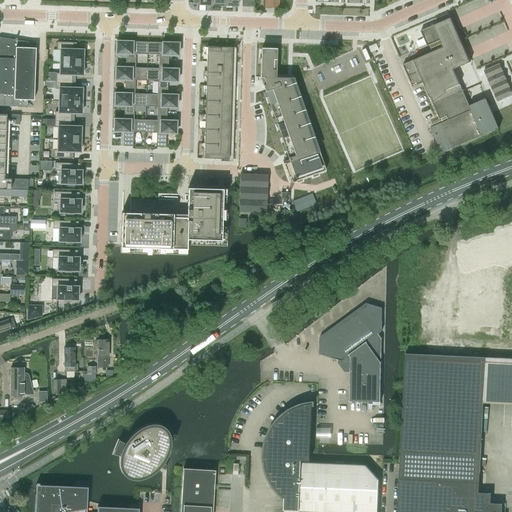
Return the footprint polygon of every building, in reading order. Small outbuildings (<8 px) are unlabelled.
[(432,52),(403,65),(413,87),(424,83),(433,104),(463,91),(454,69),(470,62),(451,18),(421,31),(428,46),(429,46),(432,52)] [(0,106),(27,108),(27,99),(34,100),(36,43),(18,40),(18,38),(16,38),(15,40),(0,38),(0,37),(0,36),(0,106)] [(125,67),(135,68),(135,67),(136,54),(147,54),(147,42),(133,41),(116,41),(116,53),(126,54),(125,67)] [(61,50),(60,62),(84,62),(84,56),(83,56),(83,50),(73,49),(73,42),(57,42),(57,50),(61,50)] [(159,55),(158,68),(158,69),(168,69),(168,68),(168,55),(178,55),(179,43),(147,42),(147,54),(159,55)] [(207,46),(204,158),(229,159),(232,47),(207,46)] [(260,64),(260,77),(264,77),(266,84),(263,85),(265,90),(265,92),(268,91),(269,96),(267,97),(270,105),(272,104),(274,109),(271,110),(274,118),(277,117),(279,123),(276,124),(279,132),(282,131),(283,136),(281,137),(284,145),(286,144),(288,149),(285,150),(287,154),(289,161),(284,163),(283,163),(290,182),(296,180),(297,182),(302,181),(301,179),(312,175),(312,177),(317,175),(317,173),(325,170),(319,151),(316,152),(291,81),(290,78),(275,77),(276,50),(261,49),(261,58),(263,58),(263,64),(260,64)] [(56,73),(56,81),(72,81),(72,75),(82,75),(83,68),(84,68),(84,62),(60,62),(60,73),(56,73)] [(484,70),(489,82),(498,101),(511,95),(511,90),(500,63),(484,70)] [(125,93),(134,94),(134,93),(135,80),(146,80),(147,68),(135,67),(135,68),(125,67),(115,67),(115,79),(125,80),(125,93)] [(158,81),(157,94),(157,95),(167,95),(167,94),(168,81),(178,81),(178,69),(168,68),(168,69),(158,69),(158,68),(147,68),(146,80),(158,81)] [(59,88),(59,100),(83,101),(83,95),(82,95),(82,88),(72,88),(72,81),(56,81),(56,88),(59,88)] [(448,120),(442,123),(431,128),(442,153),(499,128),(486,98),(470,106),(463,91),(433,104),(440,119),(447,116),(448,120)] [(124,119),(134,120),(134,119),(134,106),(146,106),(146,94),(134,93),(134,94),(125,93),(115,93),(114,105),(124,106),(124,119)] [(157,107),(157,120),(166,121),(166,120),(167,107),(177,107),(177,95),(167,94),(167,95),(157,95),(157,94),(146,94),(146,106),(157,107)] [(55,111),(55,119),(71,120),(71,113),(81,113),(82,107),(83,107),(83,101),(59,100),(59,111),(55,111)] [(0,114),(0,188),(28,189),(28,180),(4,179),(5,120),(5,115),(0,114)] [(58,127),(58,139),(82,140),(82,133),(81,133),(81,126),(71,126),(71,120),(55,119),(54,127),(58,127)] [(123,132),(123,146),(133,146),(133,132),(145,132),(145,120),(134,119),(134,120),(124,119),(114,119),(113,131),(123,132)] [(156,147),(166,147),(166,133),(176,133),(176,121),(166,120),(166,121),(157,120),(145,120),(145,132),(156,133),(156,147)] [(82,145),(82,140),(58,139),(57,150),(54,150),(53,158),(70,158),(70,151),(80,152),(80,145),(82,145)] [(80,170),(80,163),(55,162),(55,170),(61,171),(60,183),(67,183),(67,185),(74,186),(74,184),(81,184),(82,170),(80,170)] [(266,212),(266,209),(267,174),(240,173),(239,211),(266,212)] [(126,212),(121,212),(120,247),(187,249),(187,239),(221,240),(223,189),(188,188),(187,214),(173,214),(126,212)] [(31,191),(31,200),(38,200),(38,198),(40,198),(40,191),(31,191)] [(73,213),(80,213),(81,199),(79,199),(79,192),(54,191),(54,199),(60,200),(59,212),(66,213),(66,214),(73,215),(73,213)] [(312,194),(292,202),(296,211),(316,203),(312,194)] [(0,238),(11,239),(11,231),(16,231),(16,224),(16,216),(0,215),(0,238)] [(31,220),(30,228),(45,228),(45,220),(31,220)] [(72,242),(79,242),(80,228),(78,228),(78,221),(53,220),(53,229),(59,229),(58,241),(66,242),(65,243),(72,244),(72,242)] [(71,271),(79,271),(79,257),(77,257),(77,250),(52,249),(52,258),(58,258),(58,270),(65,271),(65,272),(71,273),(71,271)] [(16,261),(16,268),(22,268),(21,275),(28,275),(29,261),(16,261)] [(51,286),(51,299),(57,299),(64,299),(64,301),(71,302),(71,300),(78,300),(78,286),(76,286),(76,279),(51,278),(51,286)] [(10,285),(10,294),(23,294),(24,285),(10,285)] [(0,301),(9,302),(10,294),(0,293),(0,301)] [(350,401),(381,402),(382,338),(379,334),(382,331),(383,308),(367,303),(320,337),(320,354),(341,360),(340,362),(346,370),(351,370),(350,401)] [(27,305),(27,320),(42,316),(42,305),(27,305)] [(0,321),(0,329),(10,326),(8,319),(0,321)] [(109,339),(98,339),(97,365),(107,365),(107,356),(109,356),(109,339)] [(74,347),(64,347),(64,365),(66,365),(66,372),(74,371),(74,347)] [(501,511),(502,504),(490,503),(491,493),(479,493),(485,358),(405,354),(398,493),(397,511),(501,511)] [(84,371),(84,380),(91,380),(91,374),(95,374),(95,366),(87,366),(87,371),(84,371)] [(28,375),(26,374),(23,374),(24,368),(11,368),(11,394),(24,394),(24,393),(32,393),(28,375)] [(377,511),(379,480),(366,465),(307,463),(308,461),(310,461),(313,403),(304,405),(295,408),(287,412),(280,418),(274,425),(270,433),(267,442),(265,451),(265,460),(266,467),(268,473),(271,480),(270,480),(271,480),(276,488),(275,488),(276,488),(282,494),(281,495),(282,495),(285,497),(284,511),(377,511)] [(10,410),(0,410),(0,419),(10,419),(10,410)] [(127,445),(122,456),(120,456),(123,457),(123,459),(123,462),(123,464),(124,466),(125,469),(126,471),(128,473),(130,475),(133,475),(135,476),(138,476),(141,475),(143,474),(146,473),(148,472),(151,470),(153,469),(155,467),(155,466),(159,468),(159,467),(158,467),(159,464),(160,462),(162,463),(160,462),(165,453),(166,450),(166,448),(167,445),(167,442),(167,437),(166,434),(164,432),(162,430),(160,428),(158,428),(155,427),(152,427),(149,428),(147,429),(144,430),(142,431),(140,433),(137,434),(135,436),(133,438),(131,441),(130,443),(128,445),(125,443),(125,444),(127,445)] [(183,468),(180,511),(212,511),(214,488),(216,489),(216,484),(214,484),(215,470),(183,468)] [(36,485),(34,511),(138,511),(139,508),(97,506),(96,511),(86,511),(88,487),(36,484),(36,485)]
